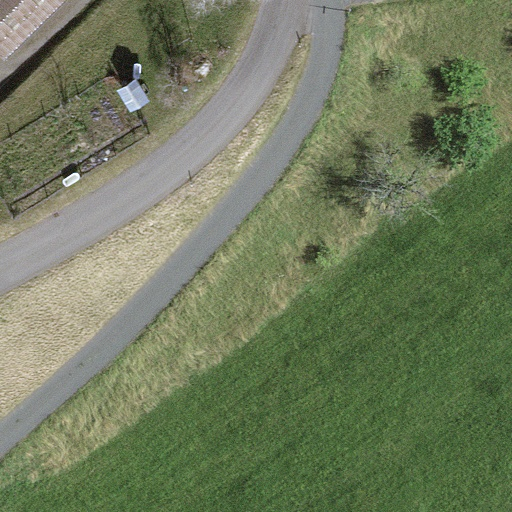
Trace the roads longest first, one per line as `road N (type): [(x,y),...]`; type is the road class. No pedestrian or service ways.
road 1 (track): [(0,434),(154,292),(290,131),(322,59),(314,0)]
road 2 (tertiary): [(0,266),(195,145),(253,80),(286,0)]
